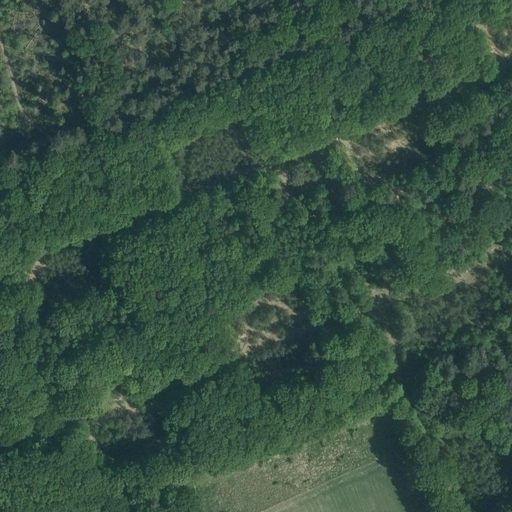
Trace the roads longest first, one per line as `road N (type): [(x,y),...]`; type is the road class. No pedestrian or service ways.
road 1 (track): [(270,44),(55,130)]
road 2 (track): [(385,0),(270,44)]
